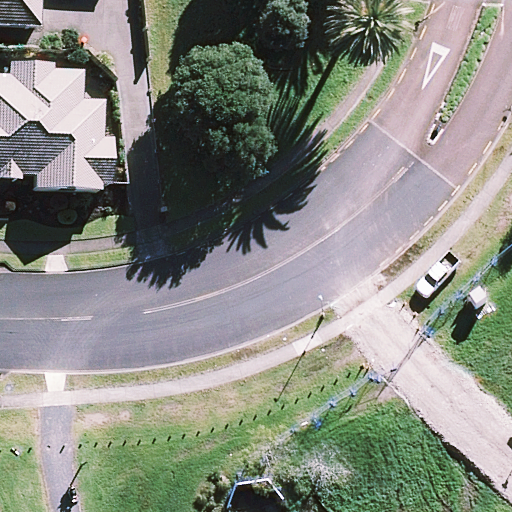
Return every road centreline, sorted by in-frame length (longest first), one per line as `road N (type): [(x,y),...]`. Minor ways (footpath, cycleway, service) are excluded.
road 1 (residential): [(0,322),(120,321),(183,310),(244,290),(363,219)]
road 2 (residential): [(363,219),(460,0)]
road 3 (residential): [(511,55),(463,141),(363,219)]
